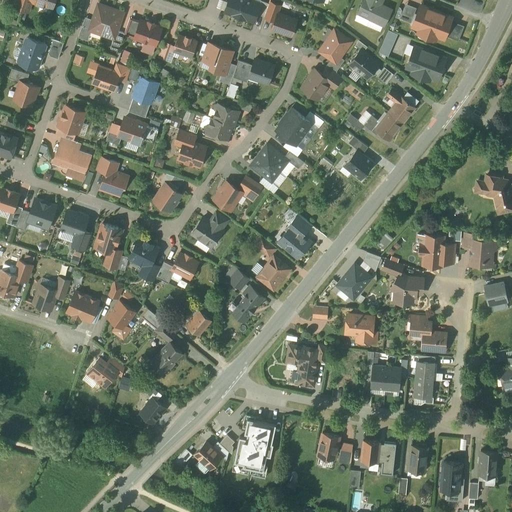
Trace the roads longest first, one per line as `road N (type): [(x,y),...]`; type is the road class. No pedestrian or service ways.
road 1 (residential): [(24,177),(173,225),(222,160),(244,146),(293,67),(287,55),(205,22)]
road 2 (tertiary): [(453,106),(228,377)]
road 3 (residential): [(228,377),(261,391),(455,423)]
road 4 (tertiary): [(228,377),(120,493)]
